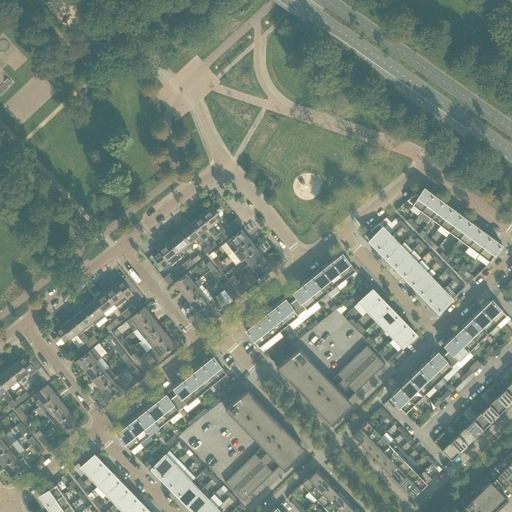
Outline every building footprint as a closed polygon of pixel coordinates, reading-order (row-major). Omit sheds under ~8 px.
[(416,194),(407,201),(422,212),(434,195),(433,194),(432,195),(430,193),(430,192),(424,188),(418,196),(416,194)] [(434,195),(422,212),(431,219),(443,202),(442,201),(441,201),(439,200),(440,199),(434,195)] [(443,202),(431,219),(440,225),(453,209),(451,208),(448,207),(449,206),(443,202)] [(201,214),(201,215),(210,225),(210,226),(217,235),(221,231),(226,237),(236,230),(232,224),(225,230),(217,220),(220,217),(220,218),(221,218),(220,217),(221,216),(222,214),(222,212),(221,210),(220,209),(218,209),(215,210),(212,206),(211,206),(212,207),(202,215),(201,214)] [(453,209),(440,225),(450,232),(462,215),(461,215),(460,215),(458,213),(453,209)] [(191,223),(190,223),(203,239),(203,240),(208,246),(208,245),(210,244),(206,238),(208,236),(204,230),(210,226),(210,225),(201,215),(191,224),(191,223)] [(462,215),(450,232),(459,239),(471,222),(470,221),(469,222),(467,220),(468,220),(462,215)] [(471,222),(459,239),(469,247),(481,230),(480,229),(479,229),(477,228),(478,227),(471,222)] [(180,231),(180,232),(189,242),(194,238),(198,244),(203,240),(203,239),(190,223),(191,224),(180,232),(180,231)] [(369,240),(377,250),(391,236),(379,223),(370,230),(374,235),(369,240)] [(226,242),(234,252),(249,239),(248,240),(241,230),(242,230),(241,230),(226,242)] [(469,247),(479,254),(491,237),(490,236),(489,237),(487,235),(488,234),(481,230),(469,247)] [(222,241),(226,237),(221,231),(217,235),(222,241)] [(169,240),(178,252),(178,251),(188,243),(189,243),(189,242),(180,232),(179,232),(180,232),(170,241),(169,240)] [(377,250),(386,258),(400,245),(391,236),(377,250)] [(497,242),(498,242),(491,237),(479,254),(489,262),(502,245),(500,243),(499,244),(497,242)] [(241,261),(245,258),(256,249),(256,248),(256,249),(249,240),(249,239),(234,252),(241,261)] [(169,240),(169,241),(159,249),(158,249),(158,250),(152,255),(164,269),(170,264),(171,265),(182,256),(178,252),(169,240)] [(208,246),(202,250),(206,254),(211,249),(208,245),(208,246)] [(400,245),(386,258),(395,267),(408,254),(400,245)] [(245,266),(249,271),(264,258),(263,259),(256,249),(257,249),(256,249),(245,258),(249,263),(245,266)] [(342,253),(341,254),(341,255),(339,257),(338,255),(330,261),(331,262),(345,279),(355,270),(342,253)] [(395,267),(403,276),(417,263),(408,254),(395,267)] [(212,259),(217,265),(220,262),(216,256),(212,259)] [(190,258),(186,262),(190,267),(194,263),(190,258)] [(264,258),(249,271),(256,280),(256,281),(259,285),(269,278),(265,273),(272,268),(271,267),(271,268),(264,259),(264,258)] [(190,267),(186,262),(175,270),(179,275),(190,267)] [(206,265),(210,270),(214,267),(210,262),(206,265)] [(220,262),(217,265),(221,271),(225,267),(220,262)] [(335,286),(345,279),(331,262),(329,264),(328,263),(321,269),(322,270),(335,286)] [(412,285),(426,272),(417,263),(403,276),(412,285)] [(214,267),(210,270),(214,276),(218,273),(214,267)] [(325,294),(335,286),(322,270),(319,272),(318,270),(311,276),(312,278),(325,294)] [(412,285),(421,294),(434,281),(426,272),(412,285)] [(182,276),(174,283),(175,283),(182,292),(193,283),(186,274),(186,273),(182,276)] [(228,279),(232,284),(237,280),(233,275),(228,279)] [(315,302),(325,294),(312,278),(310,280),(308,278),(301,284),(302,286),(315,302)] [(104,292),(113,304),(114,305),(117,307),(133,294),(121,280),(116,284),(115,283),(114,284),(115,284),(105,292),(104,292)] [(193,283),(182,292),(182,293),(183,292),(190,301),(190,302),(200,293),(201,293),(201,292),(201,293),(197,288),(202,285),(198,280),(194,283),(193,283)] [(237,280),(232,284),(240,295),(246,291),(237,280)] [(221,285),(224,289),(229,285),(226,281),(221,285)] [(429,303),(443,290),(434,281),(421,294),(429,303)] [(229,285),(224,289),(233,301),(238,297),(229,285)] [(302,312),(306,309),(315,302),(302,286),(300,287),(299,286),(293,291),(294,292),(292,293),(297,298),(293,301),(302,312)] [(205,289),(190,301),(198,311),(213,299),(205,289)] [(372,289),(358,302),(367,311),(381,298),(372,289)] [(429,303),(438,312),(452,299),(443,290),(429,303)] [(94,300),(93,301),(103,312),(102,311),(113,303),(113,304),(104,292),(104,293),(94,301),(94,300)] [(213,299),(198,311),(201,315),(201,316),(205,321),(206,322),(212,318),(211,316),(213,315),(217,319),(221,315),(218,311),(221,308),(213,298),(213,299)] [(367,311),(376,320),(390,307),(381,298),(367,311)] [(289,323),(298,316),(298,315),(302,312),(293,301),(289,304),(285,299),(284,300),(283,299),(277,303),(278,305),(276,307),(289,323)] [(496,325),(506,315),(491,299),(490,300),(491,301),(489,303),(487,301),(480,309),(481,310),(496,325)] [(83,309),(94,323),(95,324),(105,316),(103,312),(93,301),(83,310),(83,309)] [(121,313),(125,318),(136,310),(132,305),(121,313)] [(289,323),(276,307),(275,305),(267,311),(269,313),(266,315),(279,331),(289,323)] [(133,316),(126,321),(133,331),(137,329),(140,326),(152,316),(151,317),(144,308),(145,307),(144,307),(136,313),(133,316)] [(390,307),(376,320),(385,329),(398,316),(390,307)] [(83,331),(94,323),(83,309),(82,309),(83,310),(73,318),(72,318),(83,331)] [(487,334),(496,325),(481,310),(479,312),(478,310),(471,318),(472,319),(487,334)] [(279,331),(266,315),(265,313),(258,319),(259,320),(257,322),(270,339),(279,331)] [(137,329),(144,338),(160,326),(159,326),(151,317),(152,316),(140,326),(137,329)] [(385,329),(393,338),(407,325),(398,316),(385,329)] [(61,327),(55,332),(64,343),(70,338),(71,338),(70,337),(76,333),(84,343),(88,340),(82,332),(83,331),(72,318),(62,327),(61,326),(61,327)] [(116,319),(111,323),(114,327),(119,323),(116,319)] [(477,343),(487,334),(472,319),(470,321),(469,320),(461,327),(463,328),(477,343)] [(270,339),(257,322),(255,321),(248,327),(249,328),(247,330),(246,329),(245,330),(259,347),(270,339)] [(114,327),(111,323),(106,327),(109,331),(114,327)] [(355,323),(352,326),(356,330),(361,335),(365,330),(361,326),(359,327),(355,323)] [(505,324),(501,329),(502,330),(506,334),(509,337),(511,333),(511,331),(510,330),(505,325),(505,324)] [(393,338),(402,347),(416,334),(407,325),(393,338)] [(144,338),(152,347),(167,335),(166,336),(159,326),(160,326),(144,338)] [(468,352),(477,343),(463,328),(461,330),(459,329),(452,336),(453,337),(468,352)] [(137,329),(133,331),(141,341),(144,338),(137,329)] [(110,335),(106,338),(113,347),(117,344),(110,335)] [(167,335),(152,347),(160,357),(168,350),(170,353),(177,348),(175,345),(171,339),(170,340),(167,336),(167,335)] [(93,336),(89,339),(93,344),(97,341),(93,336)] [(453,337),(451,339),(450,338),(444,343),(445,344),(444,345),(449,351),(446,354),(456,364),(459,361),(468,352),(453,337)] [(144,338),(141,341),(138,343),(146,352),(147,351),(152,347),(144,338)] [(84,343),(74,351),(78,356),(93,344),(89,339),(88,340),(84,343)] [(99,343),(78,360),(79,360),(86,369),(85,369),(85,370),(98,360),(107,353),(99,343)] [(117,344),(113,347),(121,357),(125,354),(117,344)] [(348,400),(385,364),(366,345),(330,381),(299,349),(276,367),(332,425),(353,404),(348,400)] [(157,364),(170,353),(168,350),(160,357),(152,347),(147,351),(157,364)] [(446,354),(442,357),(437,352),(436,353),(435,352),(429,358),(431,359),(429,361),(443,376),(452,367),(456,364),(446,354)] [(130,356),(135,361),(139,358),(135,353),(130,356)] [(125,354),(121,357),(129,366),(132,363),(125,354)] [(7,369),(16,381),(18,383),(24,378),(24,376),(23,375),(27,372),(30,376),(36,371),(41,367),(33,356),(28,360),(25,356),(19,361),(18,361),(18,362),(8,370),(7,369)] [(139,358),(135,361),(144,372),(149,368),(144,363),(146,362),(142,356),(139,358)] [(215,382),(226,373),(212,356),(211,357),(212,358),(210,360),(208,358),(201,364),(202,366),(215,382)] [(429,361),(427,359),(420,367),(421,368),(419,370),(434,385),(443,376),(429,361)] [(93,379),(105,370),(98,360),(85,370),(86,370),(93,379)] [(477,360),(471,366),(475,370),(480,364),(477,360)] [(126,368),(120,373),(122,375),(128,371),(130,374),(132,373),(136,378),(139,381),(144,377),(132,363),(129,366),(126,368)] [(206,390),(215,382),(202,366),(200,367),(199,366),(191,372),(193,373),(206,390)] [(41,367),(36,371),(40,375),(39,380),(42,384),(44,383),(50,378),(50,377),(46,373),(41,367)] [(105,370),(93,379),(94,379),(101,388),(100,388),(101,389),(112,380),(113,379),(116,376),(108,367),(105,370)] [(0,382),(6,390),(6,389),(9,386),(12,389),(15,389),(20,385),(18,383),(16,381),(7,369),(7,370),(0,376),(0,382)] [(419,370),(418,369),(411,376),(412,377),(410,379),(425,394),(434,385),(419,370)] [(196,397),(206,390),(193,373),(190,375),(189,374),(182,379),(183,381),(196,397)] [(112,380),(101,389),(108,397),(108,398),(115,393),(119,398),(127,391),(116,376),(113,379),(112,380)] [(410,379),(409,378),(401,385),(403,386),(401,388),(415,403),(425,394),(410,379)] [(182,408),(186,405),(187,405),(196,397),(183,381),(181,383),(179,381),(173,386),(174,387),(173,388),(178,394),(174,397),(182,408)] [(0,399),(3,397),(8,393),(6,390),(0,382),(0,399)] [(39,407),(40,406),(44,403),(55,394),(54,394),(47,385),(48,385),(47,384),(36,394),(37,393),(40,398),(35,402),(39,407)] [(401,388),(399,387),(392,394),(393,395),(391,397),(390,397),(405,413),(415,403),(401,388)] [(498,415),(501,412),(502,413),(502,412),(501,411),(504,409),(505,410),(510,405),(509,404),(511,401),(511,395),(505,388),(492,401),(484,392),(480,396),(488,405),(498,415)] [(245,392),(225,408),(241,426),(260,445),(262,447),(267,452),(260,459),(254,453),(225,482),(243,501),(273,472),(266,465),(273,458),(280,466),(301,445),(248,390),(245,392)] [(25,392),(19,396),(23,401),(28,396),(25,392)] [(14,400),(8,393),(3,397),(9,405),(14,400)] [(40,406),(48,416),(63,403),(62,404),(55,395),(55,394),(44,403),(40,406)] [(169,418),(179,411),(182,408),(174,397),(170,400),(165,394),(164,395),(163,394),(157,399),(159,400),(156,402),(169,418)] [(19,396),(14,400),(18,405),(23,401),(19,396)] [(18,405),(14,400),(9,405),(8,405),(11,409),(12,409),(18,405)] [(160,426),(169,419),(169,418),(156,402),(155,401),(148,406),(149,408),(147,410),(160,426)] [(55,425),(70,413),(62,404),(63,404),(63,403),(48,416),(55,425)] [(465,411),(483,429),(484,430),(491,423),(491,422),(498,415),(488,405),(477,416),(468,407),(465,411)] [(19,407),(15,410),(18,414),(23,420),(27,417),(22,411),(19,407)] [(160,426),(147,410),(145,408),(138,414),(139,416),(137,418),(150,434),(160,426)] [(468,444),(471,441),(472,442),(477,437),(476,436),(480,432),(481,433),(482,432),(481,432),(483,429),(465,411),(461,414),(470,423),(458,434),(468,444)] [(55,425),(54,425),(58,430),(63,426),(67,431),(66,431),(66,432),(70,436),(76,432),(72,427),(78,422),(77,422),(70,414),(70,413),(55,425)] [(16,416),(12,419),(16,425),(20,422),(16,416)] [(150,434),(137,418),(136,416),(128,422),(130,424),(127,425),(140,442),(150,434)] [(27,417),(23,420),(27,426),(32,423),(27,417)] [(352,436),(359,443),(374,429),(366,421),(352,435),(353,436),(352,436)] [(16,425),(15,426),(23,435),(27,431),(20,422),(16,425)] [(140,442),(127,425),(126,424),(119,430),(120,431),(118,433),(117,433),(116,433),(130,450),(140,442)] [(449,426),(446,429),(450,434),(454,431),(449,426)] [(359,443),(366,451),(381,437),(374,429),(359,443)] [(34,434),(38,439),(43,435),(39,430),(34,434)] [(458,434),(441,450),(451,460),(456,455),(457,456),(462,451),(461,450),(464,448),(465,449),(464,448),(468,444),(458,434)] [(0,453),(12,444),(4,435),(0,438),(0,453)] [(43,435),(38,439),(46,449),(51,445),(43,435)] [(27,440),(30,445),(36,441),(32,436),(27,440)] [(366,451),(374,459),(389,444),(381,437),(366,451)] [(36,441),(30,445),(39,455),(44,451),(36,441)] [(389,444),(374,459),(379,464),(381,466),(381,467),(396,452),(400,449),(393,441),(389,444)] [(3,466),(19,454),(12,444),(0,453),(0,461),(4,466),(3,466)] [(396,452),(381,467),(386,472),(388,474),(389,475),(404,460),(407,457),(400,449),(396,452)] [(511,450),(503,459),(511,468),(511,450)] [(19,454),(3,466),(4,466),(11,475),(11,476),(23,467),(22,466),(22,467),(18,462),(23,458),(19,454)] [(80,467),(89,477),(103,463),(94,454),(80,467)] [(174,464),(165,455),(151,468),(160,477),(174,464)] [(505,488),(509,484),(511,486),(511,468),(503,459),(494,468),(500,474),(495,478),(505,488)] [(174,464),(160,477),(169,486),(186,469),(178,460),(174,464)] [(389,475),(396,482),(411,468),(404,460),(389,475)] [(89,477),(98,485),(112,472),(103,463),(89,477)] [(396,482),(404,490),(419,475),(411,468),(396,482)] [(186,469),(169,486),(177,495),(191,482),(195,478),(186,469)] [(301,484),(309,492),(324,477),(317,470),(316,471),(316,470),(301,484)] [(98,485),(107,494),(120,481),(112,472),(98,485)] [(419,475),(404,490),(412,498),(414,496),(427,484),(431,480),(423,472),(419,476),(419,475)] [(491,482),(486,476),(476,486),(496,506),(498,508),(499,508),(498,507),(501,504),(501,503),(506,498),(507,500),(508,499),(501,492),(505,488),(495,478),(491,482)] [(309,492),(317,499),(332,485),(324,477),(309,492)] [(107,494),(115,503),(129,490),(120,481),(107,494)] [(191,482),(177,495),(186,504),(200,491),(191,482)] [(63,495),(56,484),(39,496),(44,503),(44,502),(46,505),(45,505),(46,506),(63,495)] [(317,499),(324,507),(339,493),(332,485),(317,499)] [(496,506),(476,486),(467,494),(484,511),(491,511),(494,510),(493,509),(496,506)] [(115,503),(123,511),(138,499),(129,490),(115,503)] [(195,511),(208,500),(200,491),(186,504),(193,511),(195,511)] [(324,507),(328,511),(334,511),(347,500),(339,493),(324,507)] [(208,500),(195,511),(213,511),(217,509),(222,503),(223,503),(214,494),(208,500)] [(484,511),(467,494),(459,502),(459,503),(467,511),(484,511)] [(46,506),(49,511),(59,511),(70,505),(63,495),(46,506)] [(123,511),(141,511),(146,508),(138,499),(123,511)] [(334,511),(350,511),(354,508),(347,500),(334,511)] [(467,511),(459,503),(455,507),(455,506),(448,511),(442,511),(441,511),(440,511),(467,511)]
